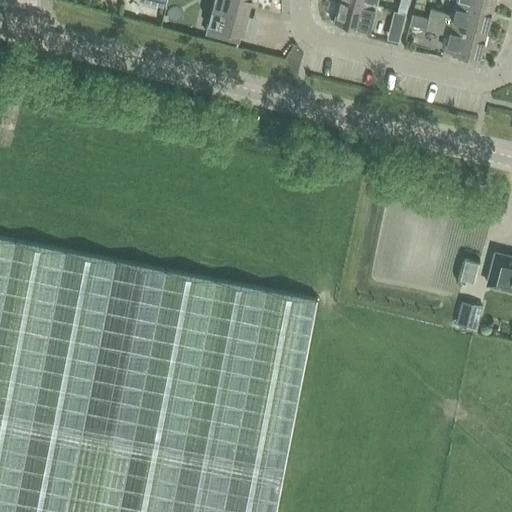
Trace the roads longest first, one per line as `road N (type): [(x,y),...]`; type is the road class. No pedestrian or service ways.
road 1 (residential): [(511,162),(18,37)]
road 2 (residential): [(302,0),(323,44),(469,82),(488,83),(511,66)]
